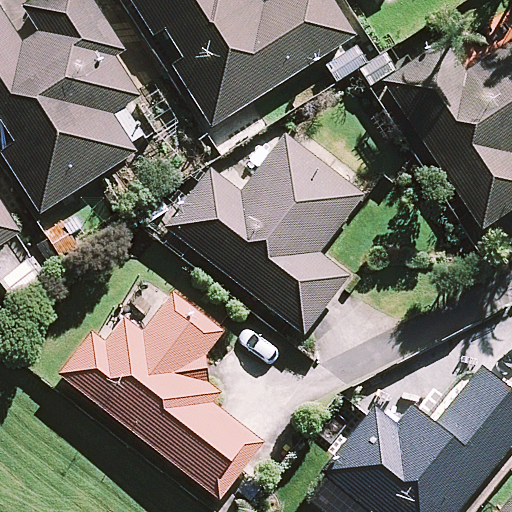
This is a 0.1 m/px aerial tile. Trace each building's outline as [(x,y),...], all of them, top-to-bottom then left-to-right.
[(0,0),(0,146),(42,212),(140,150),(116,113),(144,95),(119,56),(128,50),(96,0),(31,0),(23,5),(39,30),(25,39),(0,0)] [(133,0),(156,36),(169,28),(187,57),(175,65),(213,125),(358,34),(336,0),(271,0),(267,3),(264,0),(133,0)] [(447,40),(385,81),(485,231),(511,212),(511,42),(468,71),(447,40)] [(212,168),(166,227),(307,335),(352,276),(322,252),(367,194),(287,133),(242,191),(212,168)] [(0,246),(24,231),(0,193),(0,246)] [(94,330),(61,374),(224,498),(267,442),(215,402),(224,391),(210,381),(207,355),(226,330),(176,291),(145,331),(127,317),(109,341),(94,330)] [(373,511),(459,511),(511,449),(511,387),(485,365),(438,422),(415,403),(399,423),(377,405),(367,417),(323,470),(373,511)] [(511,511),(511,498),(501,511),(511,511)]
